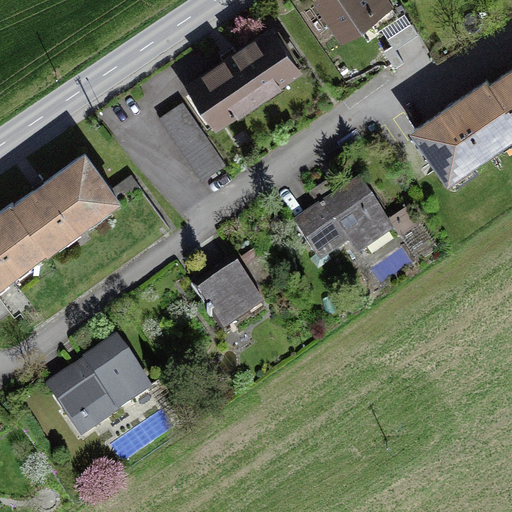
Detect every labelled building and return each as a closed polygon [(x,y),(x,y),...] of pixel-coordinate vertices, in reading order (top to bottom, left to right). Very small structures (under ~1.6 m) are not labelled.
[(395,12),(386,0),(318,0),(343,36),(361,24),(358,19),(370,11),(372,13),(374,11),(381,21),(395,12)] [(224,61),(189,84),(216,124),(234,111),(229,104),(275,73),(280,80),(298,68),(272,28),(236,52),(233,47),(220,55),(224,61)] [(389,35),(365,51),(377,69),(401,53),(389,35)] [(511,67),(490,83),(487,79),(414,129),(448,178),(511,134),(511,67)] [(182,102),(159,117),(202,180),(225,164),(182,102)] [(111,189),(84,153),(44,182),(43,179),(32,187),(34,189),(14,204),(12,202),(0,211),(0,283),(1,285),(0,286),(0,289),(15,310),(18,308),(34,330),(171,231),(130,175),(111,189)] [(366,246),(392,228),(360,181),(295,225),(319,260),(357,234),(366,246)] [(407,207),(390,218),(400,233),(417,222),(407,207)] [(255,251),(242,259),(247,266),(260,257),(255,251)] [(264,306),(230,258),(205,276),(206,277),(194,286),(192,284),(191,285),(209,311),(207,312),(211,317),(212,316),(224,333),(264,306)] [(148,389),(115,342),(50,386),(79,429),(126,397),(129,402),(148,389)]
